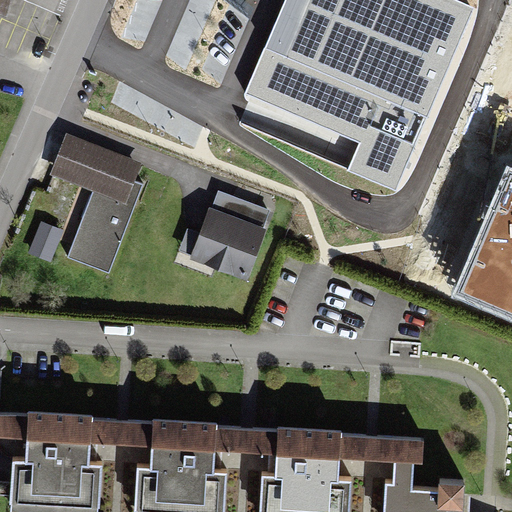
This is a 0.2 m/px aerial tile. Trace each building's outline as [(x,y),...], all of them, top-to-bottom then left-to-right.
[(474,8),(455,0),(286,0),(247,93),(360,141),(347,170),(396,191),(474,8)] [(156,178),(65,136),(51,172),(100,191),(75,254),(122,272),(156,178)] [(511,170),(507,168),(453,298),(511,322),(511,170)] [(271,213),(214,192),(187,262),(244,284),(271,213)] [(62,234),(41,224),(29,250),(50,260),(62,234)] [(461,511),(462,505),(464,487),(453,486),(413,484),(414,462),(423,462),(425,439),(366,435),(243,428),(119,422),(0,415),(0,436),(31,438),(29,469),(15,468),(13,507),(92,511),(94,470),(83,469),(84,443),(118,444),(153,446),(152,474),(138,474),(135,511),(216,511),(218,477),(207,476),(208,450),(241,452),(276,453),(275,482),(261,481),(259,511),(339,511),(340,484),(329,483),(331,457),(365,458),(400,459),(399,490),(386,489),(384,511),(461,511)]
